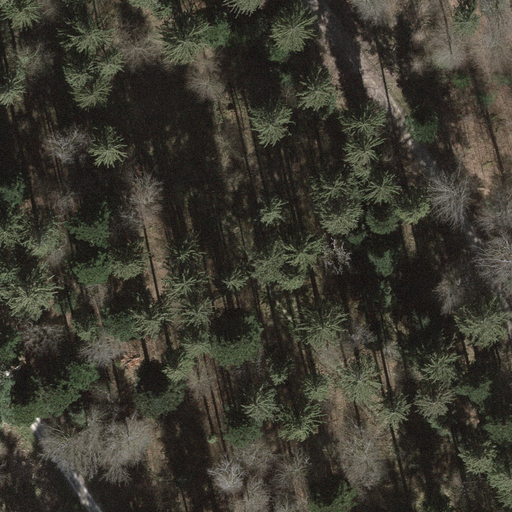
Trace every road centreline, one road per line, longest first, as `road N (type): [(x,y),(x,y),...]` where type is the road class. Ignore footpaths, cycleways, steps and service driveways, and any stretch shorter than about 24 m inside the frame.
road 1 (track): [(511,321),(444,188),(313,0)]
road 2 (track): [(0,370),(95,511)]
